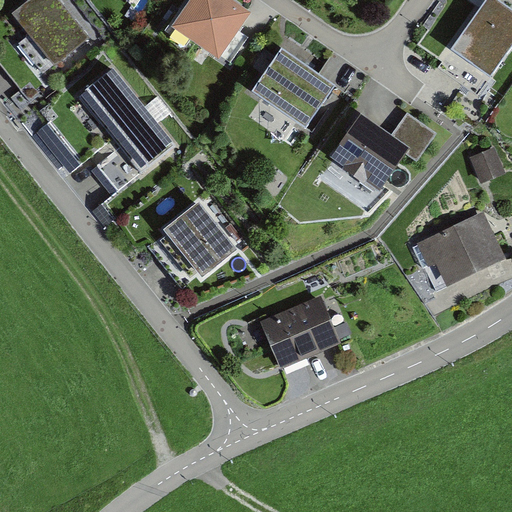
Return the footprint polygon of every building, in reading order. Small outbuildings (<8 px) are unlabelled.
[(99,41),(62,0),(37,0),(12,23),(59,76),(99,41)] [(259,13),(237,0),(203,0),(184,32),(230,60),(259,13)] [(511,49),(511,10),(497,0),(486,0),(450,51),(490,79),(511,49)] [(346,93),(293,56),(264,95),(317,133),(346,93)] [(184,150),(124,73),(91,99),(151,176),(184,150)] [(401,141),(365,117),(338,158),(389,191),(413,154),(428,163),(443,140),(414,121),(401,141)] [(494,148),(471,158),(482,184),(506,174),(494,148)] [(246,257),(208,207),(174,234),(212,283),(246,257)] [(483,211),(415,242),(427,267),(435,263),(447,289),(506,262),(483,211)] [(317,296),(261,323),(283,369),(340,342),(317,296)]
